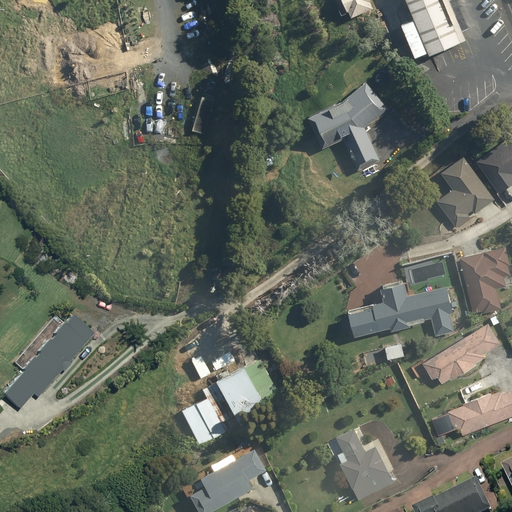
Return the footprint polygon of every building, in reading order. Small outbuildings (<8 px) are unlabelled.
[(347,10),(349,15),(372,6),(369,0),(340,0),(345,11),(347,10)] [(467,38),(450,0),(410,0),(433,53),(467,38)] [(341,136),(356,169),(379,159),(363,125),(387,107),(364,80),(340,99),(305,115),(320,146),(341,136)] [(216,100),(203,96),(194,129),(207,133),(216,100)] [(511,134),(479,158),(501,190),(511,182),(511,134)] [(465,155),(443,170),(456,187),(438,199),(457,225),(495,198),(465,155)] [(511,266),(508,246),(462,256),(473,311),(484,309),(484,311),(502,308),(498,287),(509,285),(507,275),(511,273),(511,266)] [(210,277),(218,278),(218,268),(211,267),(210,277)] [(346,311),(351,335),(388,326),(389,330),(408,325),(408,321),(430,317),(434,334),(453,330),(448,311),(451,310),(445,285),(405,294),(402,281),(378,286),(381,300),(370,302),(371,306),(346,311)] [(15,369),(0,385),(0,396),(13,408),(27,392),(32,397),(90,333),(64,313),(57,321),(56,320),(45,332),(46,332),(41,339),(40,338),(29,350),(31,351),(25,357),(24,356),(13,368),(15,369)] [(488,319),(490,324),(497,320),(495,316),(488,319)] [(435,375),(440,382),(449,377),(450,378),(476,363),(475,361),(484,356),(482,353),(500,342),(487,321),(420,361),(431,378),(435,375)] [(383,345),(386,357),(402,354),(399,342),(383,345)] [(180,408),(198,443),(282,401),(258,356),(200,386),(205,395),(180,408)] [(458,426),(461,433),(511,413),(511,387),(500,392),(499,389),(490,392),(489,391),(461,402),(462,403),(446,410),(453,428),(458,426)] [(345,458),(338,461),(357,499),(392,481),(373,443),(363,448),(351,426),(333,434),(345,458)] [(187,492),(198,511),(203,511),(252,487),(247,478),(265,469),(252,446),(198,475),(202,484),(187,492)] [(511,459),(499,466),(511,492),(511,459)] [(485,511),(489,510),(474,480),(432,500),(431,499),(409,509),(410,511),(485,511)]
